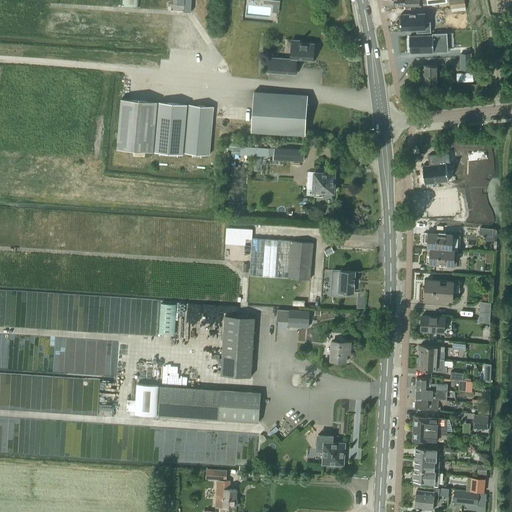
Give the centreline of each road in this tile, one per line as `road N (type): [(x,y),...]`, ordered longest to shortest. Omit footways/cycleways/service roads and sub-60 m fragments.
road 1 (track): [(0,248),(224,263),(244,277),(242,304)]
road 2 (secondary): [(378,511),(387,239)]
road 3 (track): [(0,329),(131,338)]
road 4 (tertiary): [(387,123),(511,109)]
